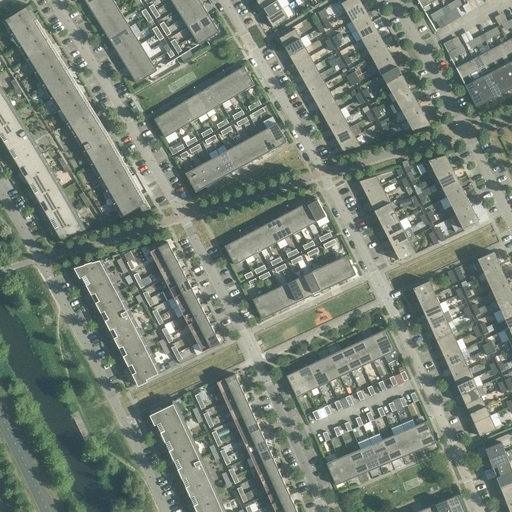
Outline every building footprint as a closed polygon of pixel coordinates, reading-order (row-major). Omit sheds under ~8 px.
[(114,1),(113,0),(95,0),(88,5),(93,14),(114,1)] [(192,0),(172,0),(171,1),(177,10),(192,0)] [(203,6),(199,0),(192,0),(177,10),(182,18),(203,6)] [(277,0),(257,0),(257,1),(262,9),(277,0)] [(282,9),(277,0),(262,9),(267,18),(282,9)] [(347,0),(341,3),(346,13),(362,4),(359,0),(347,0)] [(431,3),(429,0),(417,0),(422,8),(431,3)] [(119,10),(114,1),(93,14),(99,22),(119,10)] [(468,2),(462,5),(467,13),(472,10),(468,2)] [(367,13),(362,4),(346,13),(351,21),(367,13)] [(29,5),(26,7),(6,20),(84,145),(124,216),(140,206),(143,210),(151,208),(107,132),(32,12),(33,11),(29,5)] [(208,14),(203,6),(182,18),(188,27),(208,14)] [(288,18),(282,9),(267,18),(273,27),(288,18)] [(324,9),(318,12),(322,20),(328,16),(324,9)] [(124,18),(119,10),(99,22),(104,31),(124,18)] [(444,15),(440,18),(444,26),(455,20),(450,12),(444,15)] [(372,22),(367,13),(351,21),(356,30),(372,22)] [(214,23),(208,14),(188,27),(193,36),(214,23)] [(130,27),(124,18),(104,31),(109,40),(130,27)] [(444,26),(440,18),(435,20),(440,29),(444,26)] [(377,30),(372,22),(356,30),(361,39),(377,30)] [(219,32),(214,23),(193,36),(199,45),(219,32)] [(135,36),(130,27),(109,40),(115,48),(135,36)] [(279,38),(285,47),(300,38),(295,29),(279,38)] [(382,39),(377,30),(361,39),(366,48),(382,39)] [(141,44),(135,36),(115,48),(120,57),(141,44)] [(305,47),(300,38),(285,47),(290,56),(305,47)] [(387,48),(382,39),(366,48),(371,57),(387,48)] [(448,53),(457,48),(452,39),(443,44),(448,53)] [(511,52),(511,50),(507,41),(498,46),(511,71),(511,59),(509,61),(507,55),(511,52)] [(146,53),(141,44),(120,57),(126,66),(146,53)] [(511,86),(511,71),(498,46),(490,50),(496,61),(502,58),(505,63),(499,66),(510,88),(511,86)] [(310,56),(305,47),(290,56),(295,65),(310,56)] [(392,57),(387,48),(371,57),(376,66),(392,57)] [(496,61),(490,50),(482,55),(487,66),(494,62),(496,68),(490,71),(501,92),(510,88),(499,66),(496,61)] [(152,62),(146,53),(126,66),(131,74),(152,62)] [(501,92),(490,71),(487,66),(482,55),(473,59),(479,70),(485,67),(488,72),(482,75),(493,97),(501,92)] [(315,65),(310,56),(295,65),(300,74),(315,65)] [(397,66),(392,57),(376,66),(381,75),(397,66)] [(493,97),(482,75),(479,70),(473,59),(465,63),(470,74),(477,71),(479,76),(473,80),(484,101),(493,97)] [(157,71),(152,62),(131,74),(137,83),(157,71)] [(484,101),(473,80),(470,74),(465,63),(456,68),(461,79),(468,76),(471,81),(464,84),(476,106),(484,101)] [(320,74),(315,65),(300,74),(305,83),(320,74)] [(244,66),(234,72),(245,90),(255,85),(244,66)] [(402,75),(397,66),(381,75),(386,84),(402,75)] [(245,90),(234,72),(226,77),(237,95),(245,90)] [(325,83),(320,74),(305,83),(310,92),(325,83)] [(407,84),(402,75),(386,84),(391,93),(407,84)] [(237,95),(226,77),(218,81),(229,100),(237,95)] [(229,100),(218,81),(211,86),(221,104),(229,100)] [(330,92),(325,83),(310,92),(315,101),(330,92)] [(0,135),(7,146),(19,168),(31,186),(41,204),(50,220),(60,238),(61,240),(70,235),(70,234),(86,230),(86,228),(92,226),(91,224),(90,224),(88,221),(83,224),(73,207),(63,189),(53,171),(43,154),(32,136),(27,128),(17,111),(6,94),(0,84),(0,135)] [(412,93),(407,84),(391,93),(396,102),(412,93)] [(221,104),(211,86),(203,91),(214,109),(221,104)] [(214,109),(203,91),(195,95),(206,113),(214,109)] [(335,101),(330,92),(315,101),(320,110),(335,101)] [(417,102),(412,93),(396,102),(392,104),(397,113),(401,110),(417,102)] [(206,113),(195,95),(187,100),(198,118),(206,113)] [(198,118),(187,100),(180,104),(190,123),(198,118)] [(340,110),(335,101),(320,110),(324,118),(340,110)] [(422,111),(417,102),(401,110),(406,119),(422,111)] [(190,123),(180,104),(172,109),(183,127),(190,123)] [(183,127),(172,109),(164,113),(175,132),(183,127)] [(345,119),(340,110),(324,118),(329,127),(345,119)] [(430,125),(422,111),(406,119),(412,130),(430,125)] [(175,132),(164,113),(154,119),(165,137),(175,132)] [(350,127),(345,119),(329,127),(334,136),(350,127)] [(277,123),(267,129),(277,147),(287,142),(277,123)] [(355,136),(350,127),(334,136),(339,145),(355,136)] [(277,147),(267,129),(259,133),(269,152),(277,147)] [(393,136),(389,129),(385,131),(388,137),(393,136)] [(269,152),(259,133),(251,137),(261,156),(269,152)] [(360,146),(355,136),(339,145),(343,151),(360,146)] [(261,156),(251,137),(243,142),(253,160),(261,156)] [(253,160),(243,142),(235,146),(245,165),(253,160)] [(245,165),(235,146),(227,151),(237,169),(245,165)] [(237,169),(227,151),(219,155),(229,174),(237,169)] [(229,174),(219,155),(211,159),(222,178),(229,174)] [(449,162),(445,155),(428,160),(433,170),(449,162)] [(222,178),(211,159),(203,164),(214,182),(222,178)] [(453,171),(449,162),(433,170),(437,179),(453,171)] [(214,182),(203,164),(196,168),(206,187),(214,182)] [(206,187),(196,168),(186,173),(196,192),(206,187)] [(458,180),(453,171),(437,179),(442,188),(458,180)] [(381,185),(376,176),(359,181),(365,193),(381,185)] [(463,189),(458,180),(442,188),(447,197),(463,189)] [(386,194),(381,185),(365,193),(370,202),(386,194)] [(429,187),(421,191),(422,192),(424,197),(432,193),(429,187)] [(467,198),(463,189),(447,197),(451,206),(467,198)] [(390,203),(386,194),(370,202),(374,211),(390,203)] [(317,198),(307,203),(317,222),(327,216),(317,198)] [(472,207),(467,198),(451,206),(456,215),(472,207)] [(317,222),(307,203),(299,207),(309,226),(317,222)] [(395,212),(390,203),(374,211),(379,220),(395,212)] [(309,226),(299,207),(291,211),(301,230),(309,226)] [(479,221),(472,207),(456,215),(463,229),(479,221)] [(301,230),(291,211),(283,216),(293,234),(301,230)] [(399,221),(395,212),(379,220),(383,229),(399,221)] [(293,234),(283,216),(275,220),(285,239),(293,234)] [(285,239),(275,220),(267,224),(277,243),(285,239)] [(404,230),(399,221),(383,229),(388,238),(404,230)] [(277,243),(267,224),(259,228),(269,247),(277,243)] [(269,247),(259,228),(251,232),(261,251),(269,247)] [(440,229),(436,231),(441,242),(446,239),(440,229)] [(409,239),(404,230),(388,238),(393,247),(409,239)] [(261,251),(251,232),(243,237),(253,255),(261,251)] [(438,243),(433,232),(428,234),(434,245),(438,243)] [(253,255),(243,237),(235,241),(245,260),(253,255)] [(415,253),(409,239),(393,247),(399,261),(415,253)] [(245,260),(235,241),(225,246),(235,265),(245,260)] [(147,246),(155,261),(173,252),(168,242),(159,247),(157,243),(147,246)] [(477,259),(484,273),(500,265),(494,251),(477,259)] [(178,261),(173,252),(155,261),(160,270),(178,261)] [(347,255),(337,260),(346,279),(356,275),(347,255)] [(103,260),(100,261),(100,260),(92,262),(84,264),(84,265),(74,268),(80,278),(82,277),(86,286),(95,302),(107,325),(119,347),(128,365),(132,374),(130,375),(135,385),(137,384),(138,386),(148,382),(147,379),(161,372),(161,371),(167,368),(166,366),(165,367),(164,364),(159,367),(152,353),(143,335),(133,317),(129,309),(120,291),(110,273),(106,266),(111,263),(110,260),(110,258),(103,260)] [(346,279),(337,260),(329,264),(338,283),(346,279)] [(182,270),(178,261),(160,270),(164,279),(182,270)] [(338,283),(329,264),(320,268),(329,287),(338,283)] [(504,274),(500,265),(484,273),(488,282),(504,274)] [(464,277),(459,266),(454,268),(459,280),(464,277)] [(329,287),(320,268),(312,272),(321,291),(329,287)] [(187,279),(182,270),(164,279),(169,288),(187,279)] [(457,281),(452,270),(447,272),(452,283),(457,281)] [(321,291),(312,272),(304,276),(313,295),(321,291)] [(508,284),(504,274),(488,282),(492,291),(508,284)] [(313,295),(304,276),(296,279),(305,299),(313,295)] [(192,288),(187,279),(169,288),(174,297),(192,288)] [(305,299),(296,279),(288,283),(297,302),(305,299)] [(435,294),(429,281),(413,288),(419,302),(435,294)] [(297,302),(288,283),(279,287),(288,306),(297,302)] [(511,293),(511,292),(508,284),(492,291),(496,300),(511,293)] [(288,306),(279,287),(271,291),(280,310),(288,306)] [(196,297),(192,288),(174,297),(179,306),(196,297)] [(280,310),(271,291),(263,295),(272,314),(280,310)] [(511,304),(511,293),(496,300),(500,310),(511,304)] [(439,304),(435,294),(419,302),(423,311),(439,304)] [(272,314),(263,295),(253,299),(262,319),(272,314)] [(201,306),(196,297),(179,306),(183,315),(201,306)] [(444,313),(439,304),(423,311),(427,320),(444,313)] [(511,315),(511,304),(500,310),(505,319),(511,315)] [(206,315),(201,306),(183,315),(188,325),(206,315)] [(448,322),(444,313),(427,320),(432,330),(448,322)] [(210,324),(206,315),(188,325),(193,334),(210,324)] [(452,320),(448,322),(432,330),(436,339),(452,332),(457,329),(452,320)] [(215,333),(210,324),(193,334),(197,343),(215,333)] [(395,351),(385,329),(374,335),(384,356),(395,351)] [(456,341),(452,332),(436,339),(440,348),(456,341)] [(220,343),(215,333),(197,343),(202,352),(220,343)] [(384,356),(374,335),(363,340),(373,361),(384,356)] [(373,361),(363,340),(352,345),(362,366),(373,361)] [(460,350),(456,341),(440,348),(444,357),(460,350)] [(362,366),(352,345),(341,350),(351,371),(362,366)] [(351,371),(341,350),(330,355),(340,376),(351,371)] [(465,359),(460,350),(444,357),(448,367),(465,359)] [(340,376),(330,355),(320,360),(330,381),(340,376)] [(469,369),(465,359),(448,367),(452,376),(469,369)] [(330,381),(320,360),(309,365),(319,387),(330,381)] [(319,387),(309,365),(298,370),(308,392),(319,387)] [(473,378),(469,369),(452,376),(457,385),(473,378)] [(308,392),(298,370),(286,376),(296,397),(308,392)] [(217,382),(221,392),(240,384),(235,374),(217,382)] [(477,387),(473,378),(457,385),(461,395),(477,387)] [(244,393),(240,384),(221,392),(225,401),(244,393)] [(481,397),(477,387),(461,395),(465,404),(481,397)] [(248,402),(244,393),(225,401),(230,410),(248,402)] [(486,406),(481,397),(465,404),(469,413),(486,406)] [(175,400),(150,411),(152,414),(150,415),(154,425),(157,424),(161,433),(169,450),(180,474),(190,496),(196,511),(226,511),(223,504),(214,485),(206,467),(202,458),(194,440),(185,421),(177,405),(182,403),(181,400),(182,400),(181,398),(175,400)] [(252,411),(248,402),(230,410),(234,420),(252,411)] [(490,415),(486,406),(469,413),(473,423),(490,415)] [(256,421),(252,411),(234,420),(238,429),(256,421)] [(496,429),(490,415),(473,423),(480,436),(496,429)] [(261,430),(256,421),(238,429),(242,438),(261,430)] [(436,443),(427,421),(416,426),(425,447),(436,443)] [(425,447),(416,426),(405,430),(414,452),(425,447)] [(265,439),(261,430),(242,438),(246,448),(265,439)] [(414,452),(405,430),(393,435),(403,457),(414,452)] [(403,457),(393,435),(382,440),(391,461),(403,457)] [(269,449),(265,439),(246,448),(242,450),(246,459),(251,457),(269,449)] [(391,461),(382,440),(371,444),(380,466),(391,461)] [(485,448),(489,458),(505,452),(501,442),(485,448)] [(380,466),(371,444),(360,449),(369,471),(380,466)] [(273,458),(269,449),(251,457),(255,466),(273,458)] [(369,471),(360,449),(349,454),(358,475),(369,471)] [(509,461),(505,452),(489,458),(492,468),(509,461)] [(358,475),(349,454),(338,458),(347,480),(358,475)] [(277,467),(273,458),(255,466),(250,468),(255,478),(259,476),(277,467)] [(347,480),(338,458),(326,463),(336,485),(347,480)] [(511,471),(511,469),(509,461),(492,468),(496,477),(511,471)] [(282,477),(277,467),(259,476),(263,485),(282,477)] [(511,482),(511,471),(496,477),(500,487),(511,482)] [(286,486),(282,477),(263,485),(268,494),(286,486)] [(511,493),(511,482),(500,487),(504,496),(511,493)] [(290,495),(286,486),(268,494),(272,504),(290,495)] [(277,511),(294,505),(290,495),(272,504),(275,511),(277,511)] [(465,511),(458,495),(446,500),(451,511),(465,511)] [(451,511),(446,500),(435,504),(438,511),(451,511)]
